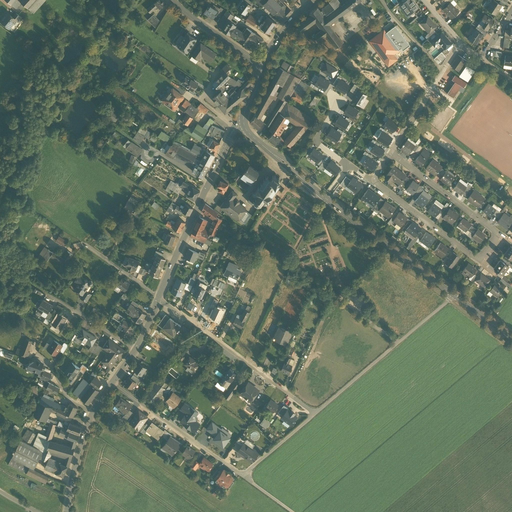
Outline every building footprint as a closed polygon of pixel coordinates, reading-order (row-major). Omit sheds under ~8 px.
[(20,2),(17,0),(14,0),(11,5),(15,9),(21,3),(20,2)] [(34,0),(21,0),(20,2),(21,3),(24,6),(27,8),(34,0)] [(34,0),(27,8),(32,12),(43,0),(34,0)] [(162,0),(158,0),(155,3),(157,6),(159,8),(165,3),(162,0)] [(267,0),(263,5),(264,5),(277,18),(284,10),(273,0),(267,0)] [(279,0),(273,0),(284,10),(285,11),(288,8),(283,3),(279,0)] [(330,0),(329,1),(330,1),(329,2),(330,2),(321,9),(322,10),(320,11),(325,18),(341,6),(340,4),(341,4),(337,0),(330,0)] [(412,0),(407,0),(401,5),(400,6),(407,16),(413,12),(418,8),(413,2),(414,2),(412,0)] [(447,0),(442,6),(440,7),(442,9),(450,2),(452,0),(447,0)] [(502,5),(493,0),(492,0),(487,9),(496,15),(502,5)] [(244,1),(238,9),(245,14),(251,6),(247,3),(244,1)] [(325,18),(324,19),(329,25),(351,8),(347,2),(341,6),(325,18)] [(450,2),(442,9),(451,18),(459,12),(450,2)] [(21,3),(15,9),(19,12),(24,6),(21,3)] [(218,11),(209,5),(204,13),(213,19),(216,15),(218,12),(218,11)] [(329,25),(324,19),(325,18),(320,11),(317,8),(309,14),(311,16),(297,26),(301,32),(315,22),(321,30),(313,36),(318,42),(326,36),(335,49),(343,42),(339,37),(338,37),(329,25)] [(284,10),(277,18),(283,22),(289,15),(285,11),(284,10)] [(218,25),(224,29),(223,30),(230,34),(234,28),(235,26),(229,22),(233,16),(227,12),(222,19),(218,25)] [(13,17),(8,13),(5,16),(6,17),(4,18),(3,19),(1,21),(4,24),(4,26),(6,27),(8,27),(8,28),(11,24),(13,24),(16,20),(13,17)] [(160,21),(153,15),(147,20),(155,29),(160,21)] [(257,20),(249,15),(245,20),(253,26),(257,20)] [(492,20),(484,15),(482,18),(482,20),(486,22),(483,27),(482,27),(487,30),(489,27),(490,27),(492,24),(492,20)] [(263,23),(260,27),(269,33),(270,30),(271,31),(273,29),(272,28),(272,27),(274,27),(276,23),(267,17),(265,20),(264,20),(262,23),(263,23)] [(436,27),(428,17),(420,23),(429,33),(433,29),(436,27)] [(483,27),(480,25),(478,28),(486,33),(488,30),(487,30),(482,27),(483,27)] [(395,26),(386,33),(394,44),(396,42),(401,48),(403,51),(410,46),(395,26)] [(478,28),(476,27),(475,29),(483,35),(484,36),(486,33),(478,28)] [(242,33),(234,28),(230,34),(239,40),(242,36),(240,35),(242,33)] [(247,28),(243,33),(242,33),(240,35),(242,36),(239,40),(247,46),(250,43),(255,34),(247,28)] [(433,29),(429,33),(426,35),(429,38),(436,32),(433,29)] [(475,29),(474,29),(468,39),(477,44),(483,35),(475,29)] [(386,33),(384,30),(369,41),(383,59),(388,66),(397,59),(393,54),(401,48),(396,42),(394,44),(386,33)] [(444,37),(440,32),(430,41),(434,46),(439,41),(441,44),(440,44),(441,45),(442,44),(446,49),(451,44),(445,36),(444,37)] [(184,38),(179,46),(188,52),(196,40),(187,34),(184,38)] [(255,34),(250,43),(257,48),(263,39),(255,34)] [(181,36),(176,44),(178,45),(179,46),(184,38),(181,36)] [(217,55),(201,44),(196,51),(192,56),(195,59),(197,60),(200,55),(211,63),(217,55)] [(442,52),(436,57),(441,61),(446,57),(442,52)] [(469,62),(458,55),(451,66),(461,73),(466,66),(469,62)] [(288,63),(284,70),(289,72),(292,66),(288,63)] [(333,77),(337,70),(326,63),(322,70),(333,77)] [(227,65),(221,71),(223,74),(224,73),(224,74),(231,68),(227,65)] [(474,71),(466,66),(461,73),(459,76),(467,81),(474,71)] [(280,67),(272,81),(279,85),(282,87),(290,73),(289,72),(284,70),(280,67)] [(223,74),(213,84),(218,89),(229,77),(224,74),(224,73),(223,74)] [(279,93),(277,96),(286,102),(301,79),(290,73),(282,87),(279,93)] [(320,76),(315,84),(324,90),(329,82),(320,76)] [(466,84),(454,76),(452,80),(455,82),(447,94),(452,98),(461,86),(464,88),(466,84)] [(186,77),(182,83),(186,86),(191,80),(186,77)] [(198,85),(191,80),(186,86),(190,89),(193,91),(198,85)] [(301,80),(295,89),(302,93),(308,84),(305,83),(301,80)] [(335,87),(345,93),(349,86),(339,80),(335,87)] [(231,94),(229,96),(235,104),(242,98),(245,94),(242,91),(250,84),(250,82),(249,81),(237,93),(235,91),(234,91),(231,94)] [(272,81),(269,87),(275,91),(279,85),(272,81)] [(354,84),(350,91),(355,94),(359,87),(354,84)] [(275,91),(269,87),(267,91),(273,94),(272,98),(275,100),(277,96),(279,93),(275,91)] [(182,96),(173,89),(172,89),(168,94),(170,96),(165,102),(173,109),(175,108),(176,106),(176,105),(180,100),(181,100),(182,98),(182,96)] [(302,93),(295,89),(290,96),(300,103),(305,95),(302,93)] [(267,91),(261,102),(267,105),(272,98),(273,94),(267,91)] [(359,91),(353,101),(360,106),(362,102),(363,103),(365,99),(364,99),(366,95),(359,91)] [(226,98),(221,92),(213,99),(219,106),(227,99),(226,98)] [(309,104),(314,107),(319,98),(315,95),(309,104)] [(235,104),(229,96),(226,98),(227,99),(219,106),(225,113),(235,104)] [(285,102),(282,100),(273,113),(277,115),(285,102)] [(185,101),(180,108),(185,112),(190,104),(185,101)] [(261,102),(254,114),(255,115),(256,115),(260,119),(267,105),(261,102)] [(298,110),(287,102),(277,117),(285,123),(288,119),(298,126),(305,130),(310,123),(305,119),(299,116),(296,113),(298,110)] [(208,110),(200,103),(197,107),(205,113),(207,111),(208,110)] [(198,111),(190,104),(185,112),(187,114),(192,118),(198,111)] [(343,112),(353,118),(358,111),(348,105),(343,112)] [(115,112),(111,118),(116,121),(120,114),(115,112)] [(184,117),(181,121),(186,124),(188,124),(192,118),(187,114),(184,117)] [(260,119),(256,115),(255,115),(249,122),(257,129),(264,122),(260,119)] [(349,122),(339,116),(334,123),(344,129),(349,122)] [(275,119),(271,117),(266,124),(270,127),(275,119)] [(285,123),(277,117),(270,129),(273,132),(277,135),(285,123)] [(383,125),(393,132),(398,125),(392,121),(392,120),(388,117),(383,125)] [(210,118),(201,132),(205,135),(214,121),(210,118)] [(157,119),(151,127),(154,130),(161,121),(157,119)] [(225,132),(212,125),(209,130),(209,131),(206,135),(211,138),(214,134),(222,138),(225,132)] [(305,130),(298,126),(292,131),(299,137),(305,130)] [(201,132),(195,128),(193,131),(190,134),(200,141),(205,135),(201,132)] [(326,135),(336,142),(341,134),(331,128),(326,135)] [(162,130),(158,136),(167,142),(171,135),(162,130)] [(299,137),(292,131),(283,141),(290,147),(299,137)] [(277,135),(273,132),(267,138),(275,145),(281,138),(277,135)] [(377,138),(388,145),(392,139),(382,132),(377,138)] [(220,143),(213,139),(209,147),(216,151),(220,143)] [(203,157),(198,154),(200,148),(194,145),(191,150),(175,141),(174,144),(179,147),(196,156),(195,159),(200,162),(201,161),(203,157)] [(411,144),(406,141),(404,144),(403,144),(402,145),(403,145),(400,149),(408,155),(412,149),(415,146),(415,145),(411,143),(411,144)] [(143,149),(132,142),(127,148),(138,156),(143,149)] [(174,144),(173,143),(171,145),(170,145),(166,153),(169,155),(169,156),(173,158),(174,158),(175,156),(174,155),(179,147),(174,144)] [(374,144),(370,151),(380,157),(384,151),(374,144)] [(196,156),(179,147),(174,155),(175,156),(192,165),(195,159),(196,156)] [(214,155),(201,148),(200,148),(198,154),(203,157),(201,161),(209,165),(214,155)] [(308,155),(318,162),(323,155),(314,148),(308,155)] [(423,150),(415,160),(421,164),(428,155),(423,150)] [(192,165),(175,156),(174,158),(193,168),(194,166),(192,165)] [(367,156),(362,164),(372,170),(377,163),(367,156)] [(209,165),(201,161),(200,162),(195,159),(192,165),(194,166),(198,168),(205,172),(209,165)] [(326,167),(328,164),(324,160),(318,167),(323,171),(326,167)] [(442,167),(432,160),(426,168),(435,175),(437,173),(441,168),(442,167)] [(326,167),(335,174),(340,168),(330,161),(328,164),(326,167)] [(249,165),(241,176),(251,184),(259,172),(249,165)] [(400,172),(393,167),(394,166),(393,166),(384,178),(388,181),(391,178),(396,182),(397,180),(400,182),(400,183),(401,182),(405,176),(406,176),(400,171),(400,172)] [(454,177),(446,171),(442,176),(440,179),(448,185),(454,177)] [(237,172),(231,181),(233,182),(234,183),(240,174),(237,172)] [(264,180),(262,183),(261,183),(260,183),(261,184),(259,187),(258,186),(258,187),(254,192),(253,192),(253,193),(247,201),(252,204),(252,203),(254,204),(255,204),(257,205),(257,206),(258,205),(260,205),(260,206),(261,205),(262,203),(263,203),(264,204),(263,204),(264,204),(265,204),(266,205),(266,204),(267,202),(268,203),(268,202),(272,197),(273,197),(273,196),(271,197),(274,193),(275,194),(275,193),(274,192),(277,189),(277,190),(278,189),(277,188),(279,186),(279,187),(280,186),(279,185),(280,184),(279,184),(276,182),(278,182),(278,181),(278,179),(279,180),(279,179),(278,178),(279,177),(278,177),(275,175),(275,174),(274,175),(273,174),(272,175),(273,175),(271,179),(268,176),(267,176),(267,177),(266,176),(265,176),(266,177),(264,179),(263,179),(264,180)] [(347,185),(351,180),(346,177),(340,184),(345,187),(347,185)] [(353,178),(351,180),(347,185),(356,192),(362,185),(353,178)] [(177,184),(171,180),(167,186),(173,190),(175,187),(177,184)] [(228,184),(220,180),(217,186),(220,187),(218,191),(223,193),(225,189),(225,190),(228,184)] [(199,191),(183,181),(181,185),(183,186),(189,190),(188,192),(189,193),(187,196),(194,200),(199,191)] [(412,181),(406,189),(412,194),(413,193),(417,188),(419,185),(412,181)] [(466,187),(458,181),(453,188),(461,194),(462,193),(466,187)] [(380,197),(368,189),(362,197),(366,200),(368,198),(375,204),(373,206),(374,206),(374,205),(378,200),(380,197)] [(234,200),(233,199),(237,194),(232,190),(227,198),(228,198),(227,199),(226,200),(225,200),(221,205),(221,208),(236,219),(239,218),(246,209),(245,207),(240,204),(239,204),(239,203),(239,200),(237,199),(235,199),(234,200)] [(423,191),(422,192),(421,193),(429,199),(430,197),(423,191)] [(477,196),(472,192),(471,193),(468,198),(467,199),(478,207),(479,206),(482,201),(484,198),(479,194),(477,196)] [(429,199),(421,193),(417,198),(415,201),(423,207),(429,199)] [(138,201),(131,196),(128,200),(135,205),(138,201)] [(135,205),(128,200),(123,208),(127,210),(127,209),(131,212),(135,205)] [(380,202),(377,207),(375,209),(379,211),(379,210),(383,204),(380,202)] [(394,208),(385,202),(383,204),(379,210),(388,217),(392,212),(394,208)] [(434,202),(428,211),(435,217),(438,213),(442,208),(441,208),(434,202)] [(183,209),(181,211),(182,212),(189,215),(193,208),(185,204),(183,209)] [(208,215),(211,208),(205,204),(202,211),(208,215)] [(496,210),(488,204),(483,211),(491,216),(493,214),(496,210)] [(183,209),(177,205),(174,210),(175,211),(180,214),(182,212),(181,211),(183,209)] [(217,213),(211,208),(208,215),(214,219),(215,217),(217,213)] [(252,214),(246,209),(239,218),(245,223),(252,214)] [(452,211),(449,209),(449,210),(444,216),(444,217),(448,220),(448,221),(451,223),(458,214),(455,212),(454,213),(452,211)] [(407,218),(399,212),(397,215),(393,220),(394,221),(401,226),(405,220),(407,218)] [(511,219),(503,213),(503,214),(499,219),(497,221),(507,229),(511,223),(511,221),(511,219)] [(199,217),(192,232),(200,235),(200,234),(203,228),(206,221),(207,220),(199,217)] [(214,219),(208,231),(215,234),(221,220),(215,217),(214,219)] [(471,224),(463,218),(457,225),(466,231),(467,230),(471,225),(471,224)] [(174,225),(172,228),(180,232),(185,223),(177,219),(174,225)] [(421,228),(412,221),(410,224),(406,230),(415,236),(419,231),(421,228)] [(208,231),(203,228),(200,234),(207,237),(208,238),(210,232),(208,231)] [(477,230),(475,228),(472,233),(473,235),(472,236),(480,242),(485,235),(477,229),(477,230)] [(200,235),(192,232),(190,237),(204,243),(207,237),(200,234),(200,235)] [(435,239),(426,232),(424,235),(420,240),(429,247),(435,239)] [(168,234),(166,239),(165,239),(163,242),(171,245),(175,237),(168,234)] [(415,236),(409,244),(412,246),(416,241),(418,238),(415,236)] [(66,242),(58,237),(56,240),(64,246),(66,242)] [(448,249),(440,243),(434,251),(442,257),(446,252),(448,249)] [(44,247),(38,257),(42,259),(48,250),(44,247)] [(197,253),(188,249),(185,258),(194,261),(197,253)] [(53,253),(48,250),(42,259),(47,263),(50,257),(53,253)] [(63,259),(56,255),(54,259),(60,264),(61,263),(65,266),(72,255),(67,251),(63,259)] [(199,251),(197,257),(203,259),(205,254),(199,251)] [(448,258),(445,262),(452,267),(459,257),(453,252),(448,258)] [(165,260),(157,256),(153,265),(161,269),(165,260)] [(139,263),(129,258),(125,267),(129,268),(128,269),(132,270),(132,269),(135,271),(138,265),(139,263)] [(505,263),(500,259),(497,264),(506,270),(509,266),(505,263)] [(237,266),(233,264),(229,263),(226,269),(227,269),(225,275),(228,277),(228,278),(230,279),(235,281),(236,282),(239,274),(238,273),(239,270),(236,268),(237,266)] [(472,267),(468,264),(463,271),(464,270),(468,272),(467,273),(467,274),(470,276),(475,269),(472,267)] [(506,270),(497,264),(493,268),(502,275),(506,270)] [(161,269),(153,265),(149,274),(157,277),(161,269)] [(490,280),(481,273),(475,280),(484,287),(490,280)] [(88,281),(79,275),(75,281),(79,283),(75,289),(83,294),(81,297),(87,301),(91,294),(86,291),(89,285),(91,285),(92,284),(92,282),(91,281),(90,280),(88,281)] [(129,284),(121,279),(118,283),(116,286),(125,291),(129,284)] [(186,283),(177,279),(171,293),(176,295),(176,293),(180,295),(186,283)] [(198,281),(194,289),(195,290),(193,295),(201,299),(205,290),(200,288),(202,284),(198,281)] [(495,283),(489,291),(498,297),(503,290),(495,283)] [(36,289),(34,293),(44,297),(46,294),(36,289)] [(53,305),(43,299),(38,308),(47,313),(48,314),(49,312),(53,305)] [(145,315),(130,305),(129,307),(126,311),(134,316),(132,319),(138,322),(139,323),(145,315)] [(215,306),(214,309),(210,317),(219,321),(224,310),(215,306)] [(99,311),(94,308),(90,315),(95,318),(99,311)] [(249,312),(245,310),(241,317),(240,319),(244,321),(249,312)] [(123,317),(116,312),(112,317),(120,322),(123,317)] [(59,314),(50,327),(54,330),(56,327),(60,329),(63,325),(62,324),(65,318),(59,314)] [(166,331),(173,321),(165,315),(158,325),(166,331)] [(240,319),(236,317),(232,324),(237,326),(236,327),(240,330),(245,321),(244,321),(240,319)] [(134,327),(125,321),(122,325),(124,327),(120,332),(127,337),(130,333),(131,334),(134,330),(133,329),(134,327)] [(173,336),(181,326),(173,321),(166,331),(173,336)] [(190,331),(183,326),(180,331),(186,336),(190,331)] [(291,332),(279,327),(275,338),(274,338),(277,340),(278,338),(287,342),(291,332)] [(80,344),(82,340),(91,346),(94,341),(95,341),(96,338),(83,329),(78,337),(77,336),(74,340),(80,344)] [(163,340),(156,335),(153,338),(156,340),(153,345),(157,348),(161,351),(164,346),(166,348),(169,344),(163,340)] [(173,342),(165,337),(163,340),(169,344),(171,345),(173,342)] [(26,339),(23,347),(22,347),(21,350),(19,355),(25,357),(27,351),(28,349),(29,349),(32,341),(26,339)] [(54,340),(51,344),(52,345),(51,345),(47,343),(44,347),(48,350),(56,355),(58,352),(59,353),(60,351),(59,350),(62,345),(54,340)] [(94,341),(91,346),(89,349),(93,352),(97,345),(98,344),(94,341)] [(114,353),(118,355),(120,357),(125,351),(118,346),(116,348),(107,341),(103,346),(110,352),(113,354),(114,353)] [(97,345),(93,352),(97,354),(102,348),(97,345)] [(109,367),(118,355),(114,353),(113,354),(110,352),(102,362),(109,367)] [(269,358),(264,356),(260,363),(266,366),(269,358)] [(193,360),(189,357),(184,365),(195,372),(199,366),(192,361),(193,360)] [(42,363),(34,360),(34,362),(33,362),(30,364),(31,368),(33,369),(33,370),(34,371),(36,372),(37,371),(39,372),(40,372),(41,368),(43,364),(42,363)] [(284,362),(281,371),(288,374),(292,366),(288,364),(285,362),(284,362)] [(79,368),(72,363),(65,372),(73,378),(78,370),(80,368),(79,368)] [(87,368),(82,364),(79,368),(80,368),(78,370),(83,373),(87,368)] [(139,364),(134,370),(136,371),(141,375),(146,369),(139,364)] [(229,370),(224,377),(219,384),(222,386),(227,379),(231,382),(236,375),(232,372),(233,371),(230,369),(229,370)] [(50,373),(44,370),(41,377),(47,380),(51,373),(50,373)] [(136,371),(133,375),(141,380),(143,377),(141,375),(136,371)] [(141,380),(133,375),(130,379),(136,383),(138,384),(141,380)] [(94,377),(89,384),(91,385),(96,389),(101,383),(96,378),(94,377)] [(130,379),(128,377),(124,383),(132,389),(136,383),(130,379)] [(165,378),(159,385),(163,388),(168,380),(165,378)] [(89,384),(83,379),(73,392),(81,399),(91,385),(89,384)] [(168,380),(163,388),(166,390),(172,383),(168,380)] [(60,388),(49,383),(46,388),(47,389),(49,390),(54,392),(57,394),(60,388)] [(159,385),(156,383),(145,397),(156,405),(160,399),(159,398),(166,390),(163,388),(159,385)] [(235,383),(225,397),(228,400),(239,386),(235,383)] [(38,396),(36,385),(28,386),(30,397),(38,396)] [(91,385),(81,399),(88,404),(99,391),(96,389),(91,385)] [(250,386),(248,386),(247,388),(247,390),(244,390),(241,394),(246,398),(246,399),(247,400),(247,399),(250,401),(258,391),(254,388),(254,389),(250,386)] [(170,395),(166,401),(168,403),(169,404),(170,405),(172,405),(174,407),(181,398),(173,392),(170,395)] [(58,404),(43,396),(40,401),(52,407),(55,408),(56,407),(58,404)] [(131,406),(121,398),(115,406),(126,414),(128,410),(131,406)] [(260,403),(254,399),(251,404),(257,408),(260,403)] [(278,405),(271,400),(265,407),(268,409),(273,412),(278,405)] [(40,401),(39,401),(32,414),(42,419),(46,421),(51,411),(52,407),(40,401)] [(63,410),(65,411),(65,413),(67,414),(73,417),(77,407),(69,403),(67,407),(65,406),(65,407),(64,406),(63,409),(64,409),(63,410)] [(186,413),(180,422),(194,432),(199,424),(195,421),(194,418),(198,412),(191,407),(185,403),(180,409),(186,413)] [(283,416),(287,410),(288,408),(284,405),(278,412),(283,416)] [(55,408),(52,407),(51,411),(64,417),(65,417),(67,414),(65,413),(65,411),(63,410),(59,408),(58,407),(57,409),(55,408)] [(126,414),(122,419),(127,422),(130,418),(133,413),(128,410),(126,414)] [(291,425),(297,417),(294,414),(294,413),(291,411),(290,412),(287,410),(283,416),(281,418),(291,425)] [(132,420),(129,424),(138,430),(143,424),(143,423),(148,417),(139,411),(132,420)] [(270,422),(264,418),(260,424),(265,428),(270,422)] [(46,421),(42,419),(40,423),(48,427),(50,422),(46,421)] [(284,427),(275,421),(269,428),(275,432),(278,429),(281,431),(284,427)] [(54,424),(50,422),(48,427),(45,436),(44,438),(49,441),(50,441),(56,425),(54,424)] [(81,427),(69,423),(66,429),(70,431),(79,434),(81,427)] [(152,423),(150,426),(149,425),(149,426),(148,428),(145,431),(151,435),(151,434),(158,439),(161,435),(163,433),(162,432),(156,428),(157,427),(152,423)] [(216,436),(220,431),(221,430),(212,423),(207,429),(216,436)] [(66,429),(61,427),(58,434),(67,437),(70,431),(66,429)] [(36,434),(28,429),(21,440),(29,445),(36,434)] [(79,434),(70,431),(67,437),(72,439),(77,441),(79,434)] [(222,447),(229,438),(220,431),(216,436),(214,439),(220,444),(219,444),(222,447)] [(172,435),(167,432),(163,436),(163,437),(168,440),(170,436),(171,437),(172,435)] [(39,433),(33,447),(43,451),(46,452),(47,450),(49,441),(44,438),(45,436),(39,433)] [(171,437),(170,436),(168,440),(162,448),(172,455),(180,443),(171,437)] [(246,441),(240,437),(236,442),(242,446),(244,443),(246,441)] [(21,440),(20,440),(12,457),(15,459),(12,466),(26,473),(29,467),(34,469),(40,458),(43,451),(33,447),(29,445),(21,440)] [(50,441),(49,441),(47,450),(66,455),(65,460),(64,463),(68,465),(67,466),(69,466),(74,448),(69,446),(50,441)] [(244,443),(242,446),(237,452),(250,461),(253,458),(254,459),(258,453),(244,443)] [(187,446),(182,453),(189,459),(192,455),(195,451),(187,446)] [(46,452),(43,451),(40,458),(47,461),(49,458),(51,454),(46,452)] [(49,458),(47,461),(44,468),(52,471),(57,461),(49,458)] [(213,464),(204,458),(199,464),(199,465),(200,466),(202,466),(208,471),(213,464)] [(64,464),(57,461),(52,471),(63,476),(67,466),(68,465),(64,463),(64,464)] [(49,477),(34,469),(31,476),(46,483),(49,477)] [(215,478),(217,480),(216,481),(220,484),(228,473),(225,471),(224,470),(221,473),(219,472),(215,478)] [(228,473),(220,484),(224,487),(225,485),(227,487),(231,481),(231,480),(229,479),(232,476),(230,475),(230,474),(228,473)]
